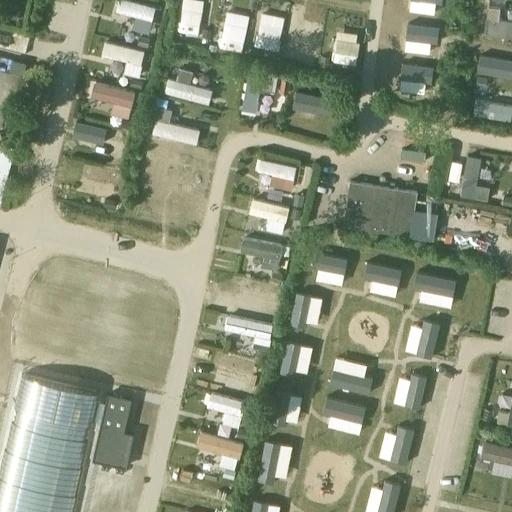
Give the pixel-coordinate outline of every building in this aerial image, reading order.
[(134,27),(150,32),(158,5),(139,0),(119,0),(117,9),(138,15),(134,27)] [(183,0),(179,30),(200,33),(205,0),(183,0)] [(444,13),(444,0),(410,0),(410,11),(444,13)] [(511,17),(503,17),(504,1),(488,1),(487,33),(511,34),(511,17)] [(226,8),(219,45),(244,50),(251,13),(226,8)] [(278,50),(287,17),(264,10),(254,43),(278,50)] [(292,53),(318,57),(324,22),(298,18),(292,53)] [(398,56),(432,65),(440,36),(405,27),(398,56)] [(331,60),(357,64),(362,32),(337,28),(331,60)] [(104,40),(101,56),(145,63),(147,46),(104,40)] [(483,75),(511,75),(511,48),(484,47),(483,75)] [(171,92),(210,102),(216,77),(177,67),(171,92)] [(243,108),(260,110),(265,71),(248,69),(243,108)] [(265,72),(264,87),(278,87),(278,72),(265,72)] [(428,98),(431,76),(409,73),(407,95),(428,98)] [(98,80),(96,94),(116,98),(114,113),(133,116),(138,88),(98,80)] [(290,118),(307,119),(308,102),(321,103),(322,84),(293,82),(290,118)] [(477,97),(474,112),(504,118),(507,102),(477,97)] [(201,143),(204,128),(157,118),(154,133),(201,143)] [(126,144),(130,131),(85,119),(78,144),(117,154),(121,143),(126,144)] [(463,196),(491,198),(492,184),(480,183),(482,155),(465,154),(463,196)] [(177,179),(180,166),(145,158),(142,171),(177,179)] [(274,172),(273,186),(297,189),(300,162),(261,158),(260,170),(274,172)] [(86,161),(81,176),(118,188),(123,172),(86,161)] [(350,181),(343,225),(343,226),(410,236),(417,191),(350,181)] [(145,188),(139,212),(174,221),(178,207),(160,203),(163,192),(145,188)] [(268,229),(288,232),(292,203),(252,197),(250,213),(270,215),(268,229)] [(91,222),(88,231),(107,236),(113,209),(74,199),(70,217),(91,222)] [(265,253),(263,265),(282,268),(286,242),(245,235),(243,250),(265,253)] [(77,274),(93,278),(100,252),(67,243),(63,259),(80,264),(77,274)] [(441,275),(439,309),(465,310),(467,276),(441,275)] [(278,310),(281,283),(237,277),(234,304),(278,310)] [(116,289),(114,305),(158,310),(160,295),(116,289)] [(272,343),(275,317),(234,313),(232,331),(255,333),(254,341),(272,343)] [(367,349),(372,316),(353,313),(348,346),(367,349)] [(39,361),(77,369),(83,339),(46,331),(39,361)] [(213,367),(260,380),(264,364),(217,351),(213,367)] [(342,359),(335,388),(358,394),(365,364),(342,359)] [(406,407),(428,410),(432,377),(410,374),(406,407)] [(62,415),(69,387),(33,377),(28,395),(42,399),(40,409),(62,415)] [(212,390),(208,405),(225,410),(222,421),(241,427),(248,400),(212,390)] [(86,416),(83,431),(123,439),(126,424),(86,416)] [(330,447),(354,452),(361,422),(338,417),(330,447)] [(19,420),(16,433),(38,439),(35,451),(52,455),(58,429),(19,420)] [(222,447),(218,460),(239,467),(247,440),(208,428),(204,441),(222,447)] [(484,457),(498,458),(496,472),(511,473),(511,443),(486,441),(484,457)] [(112,487),(116,473),(83,465),(79,479),(112,487)] [(44,496),(47,471),(11,467),(8,493),(44,496)] [(187,486),(233,495),(236,480),(190,471),(187,486)]
